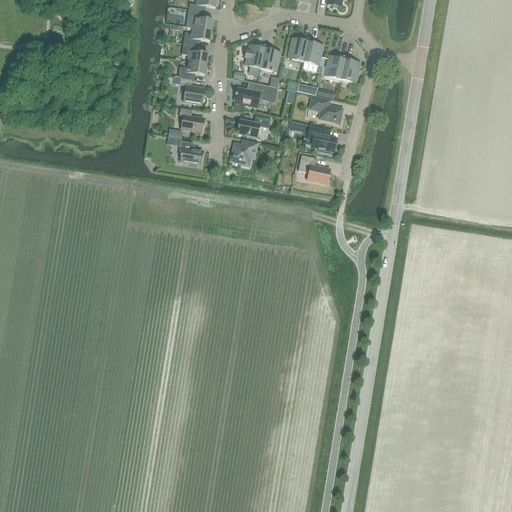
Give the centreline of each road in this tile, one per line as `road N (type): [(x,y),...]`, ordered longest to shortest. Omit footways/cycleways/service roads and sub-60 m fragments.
road 1 (tertiary): [(346,511),(420,64)]
road 2 (residential): [(355,27),(287,16),(221,39)]
road 3 (residential): [(347,174),(375,52)]
road 4 (residential): [(221,39),(215,163)]
